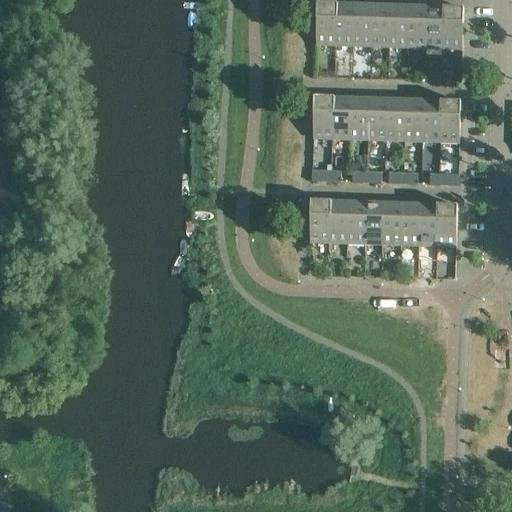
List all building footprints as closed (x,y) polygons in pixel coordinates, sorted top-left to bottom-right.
[(336,47),(337,6),(318,5),(317,47),(336,47)] [(354,48),(355,6),(337,6),(336,47),(354,48)] [(372,49),(373,7),(355,6),(354,48),(372,49)] [(390,49),(391,8),(373,7),(372,49),(390,49)] [(407,50),(409,8),(391,8),(390,49),(407,50)] [(426,50),(427,9),(409,8),(407,50),(426,50)] [(444,51),(445,9),(427,9),(426,50),(444,51)] [(463,51),(464,25),(464,10),(445,9),(444,51),(463,51)] [(333,141),(334,99),(315,99),(314,140),(333,141)] [(351,142),(352,100),(334,99),(333,141),(351,142)] [(369,142),(370,100),(352,100),(351,142),(369,142)] [(387,143),(388,101),(370,100),(369,142),(387,143)] [(405,143),(406,102),(388,101),(387,143),(405,143)] [(423,144),(424,102),(406,102),(405,143),(423,144)] [(441,144),(442,103),(424,102),(423,144),(441,144)] [(460,145),(461,103),(442,103),(441,144),(460,145)] [(330,245),(331,203),(312,203),(311,244),(330,245)] [(348,245),(349,204),(331,203),(330,245),(348,245)] [(366,246),(367,204),(349,204),(348,245),(366,246)] [(384,247),(385,205),(367,204),(366,246),(384,247)] [(402,247),(403,206),(385,205),(384,247),(402,247)] [(420,248),(421,206),(403,206),(402,247),(420,248)] [(438,248),(439,207),(421,206),(420,248),(438,248)] [(457,249),(458,207),(439,207),(438,248),(457,249)]
